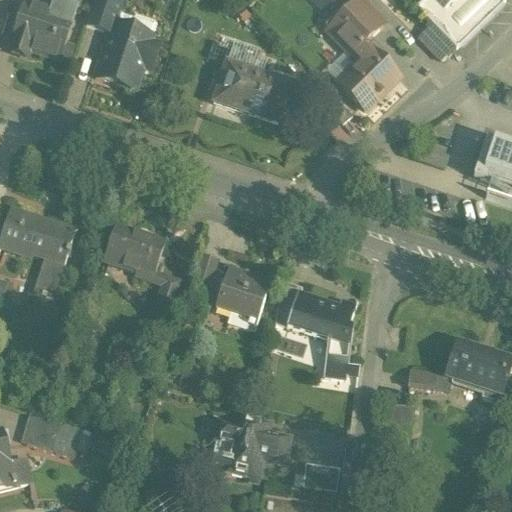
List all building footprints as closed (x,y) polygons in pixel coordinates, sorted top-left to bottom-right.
[(55,0),(51,15),(74,22),(81,0),(55,0)] [(124,8),(100,0),(94,0),(85,28),(110,37),(113,28),(128,33),(132,21),(121,17),(124,8)] [(338,3),(335,0),(308,0),(324,16),(338,3)] [(459,0),(444,15),(429,0),(416,13),(456,53),(506,5),(500,0),(459,0)] [(428,0),(429,0),(444,15),(459,0),(428,0)] [(51,15),(25,6),(9,54),(29,60),(31,55),(60,64),(74,22),(51,15)] [(358,6),(336,28),(360,53),(382,31),(358,6)] [(155,25),(136,19),(132,21),(128,33),(153,41),(157,29),(155,25)] [(128,33),(113,28),(110,37),(96,82),(117,89),(118,87),(135,93),(135,94),(136,95),(143,72),(151,75),(160,48),(152,45),(153,41),(128,33)] [(373,55),(352,76),(353,77),(341,88),(340,88),(339,89),(365,115),(379,101),(379,100),(397,82),(398,83),(399,82),(373,55)] [(291,88),(227,67),(214,107),(278,128),(291,88)] [(352,121),(337,103),(328,111),(343,129),(352,121)] [(511,151),(487,143),(474,182),(511,195),(511,151)] [(75,235),(11,214),(0,246),(0,250),(31,260),(32,257),(47,262),(36,297),(42,299),(42,301),(46,302),(46,300),(53,302),(64,268),(67,259),(69,259),(71,254),(69,254),(75,235)] [(166,247),(117,230),(104,265),(136,277),(135,280),(162,290),(165,282),(155,279),(166,247)] [(217,263),(204,258),(194,287),(208,291),(217,263)] [(269,287),(228,274),(216,311),(217,312),(218,309),(258,321),(254,331),(256,331),(271,285),(270,284),(269,287)] [(180,286),(165,281),(165,282),(162,290),(156,309),(171,315),(180,286)] [(303,292),(283,285),(275,328),(287,332),(301,297),(303,292)] [(354,315),(301,297),(287,332),(328,345),(326,362),(334,362),(331,382),(346,384),(347,379),(358,382),(359,371),(348,370),(353,331),(349,330),(354,315)] [(511,373),(511,366),(456,348),(445,382),(485,395),(482,403),(499,408),(502,400),(503,401),(511,373)] [(436,379),(410,376),(408,391),(434,395),(436,379)] [(415,411),(385,408),(382,436),(412,439),(415,411)] [(60,427),(39,420),(30,418),(21,447),(52,456),(60,427)] [(268,429),(239,422),(237,430),(218,425),(213,446),(233,450),(228,468),(222,467),(221,471),(227,472),(226,477),(256,484),(261,460),(285,466),(291,442),(266,437),(268,429)] [(3,434),(0,434),(0,491),(15,488),(16,491),(30,488),(24,464),(11,467),(3,434)]
